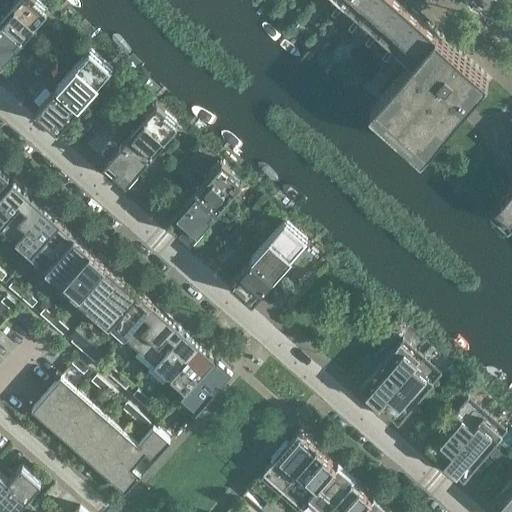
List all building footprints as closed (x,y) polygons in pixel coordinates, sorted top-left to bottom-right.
[(6,56),(48,8),(38,0),(15,0),(0,17),(0,67),(8,58),(6,56)] [(335,14),(344,4),(341,0),(332,11),(335,14)] [(345,0),(362,14),(374,0),(345,0)] [(379,29),(404,0),(403,0),(374,0),(362,14),(379,29)] [(395,44),(421,15),(404,0),(379,29),(395,44)] [(352,29),(361,18),(357,15),(348,26),(352,29)] [(412,58),(437,29),(421,15),(395,44),(412,58)] [(435,137),(489,75),(437,29),(412,58),(371,104),(423,150),(435,137)] [(369,44),(378,33),(374,30),(365,40),(369,44)] [(58,127),(113,65),(91,45),(36,107),(58,127)] [(386,58),(395,48),(391,45),(382,55),(386,58)] [(136,170),(161,141),(178,122),(164,110),(165,110),(156,102),(155,103),(153,101),(144,111),(146,113),(104,161),(129,183),(138,172),(136,170)] [(201,227),(226,198),(243,179),(229,167),(221,159),(220,159),(218,157),(209,168),(211,170),(169,218),(194,240),(203,229),(201,227)] [(0,184),(10,174),(0,165),(0,184)] [(0,223),(1,225),(30,192),(14,177),(0,193),(0,223)] [(511,185),(491,210),(509,226),(511,222),(511,185)] [(16,238),(45,205),(30,192),(1,225),(16,238)] [(32,252),(61,218),(45,205),(16,238),(32,252)] [(253,298),(308,236),(285,216),(230,278),(253,298)] [(47,265),(76,232),(61,218),(32,252),(47,265)] [(62,278),(91,245),(76,232),(47,265),(62,278)] [(78,292),(107,259),(91,245),(62,278),(78,292)] [(94,307),(123,274),(107,259),(78,292),(94,307)] [(110,320),(139,287),(123,274),(94,307),(110,320)] [(26,289),(14,279),(9,285),(21,295),(26,289)] [(125,333),(154,301),(139,287),(110,320),(125,333)] [(38,300),(26,289),(21,295),(32,305),(38,300)] [(18,304),(6,293),(1,299),(13,310),(18,304)] [(140,347),(169,314),(154,301),(125,333),(140,347)] [(57,317),(45,306),(40,312),(52,323),(57,317)] [(156,360),(185,327),(169,314),(140,347),(156,360)] [(69,327),(57,317),(52,323),(64,333),(69,327)] [(171,374),(200,341),(185,327),(156,360),(171,374)] [(88,344),(76,334),(71,340),(83,350),(88,344)] [(379,403),(422,353),(403,336),(360,385),(379,403)] [(186,387),(215,354),(200,341),(171,374),(186,387)] [(100,355),(88,344),(83,350),(95,360),(100,355)] [(399,420),(442,370),(422,353),(379,403),(399,420)] [(198,406),(231,369),(215,354),(186,387),(181,392),(187,396),(198,406)] [(89,366),(77,355),(72,361),(84,372),(89,366)] [(119,371),(107,361),(102,367),(114,377),(119,371)] [(131,382),(119,371),(114,377),(126,387),(131,382)] [(48,421),(77,387),(61,373),(32,406),(48,421)] [(109,383),(97,373),(92,378),(103,389),(109,383)] [(120,393),(109,383),(103,389),(115,399),(120,393)] [(64,434),(93,401),(77,387),(48,421),(64,434)] [(150,398),(138,388),(133,394),(144,404),(150,398)] [(187,419),(176,409),(187,396),(181,392),(159,417),(176,432),(187,419)] [(445,460),(488,411),(468,394),(425,443),(445,460)] [(161,408),(150,398),(144,404),(156,414),(161,408)] [(139,410),(128,399),(122,405),(134,416),(139,410)] [(79,448),(108,414),(93,401),(64,434),(79,448)] [(151,420),(139,410),(134,416),(146,426),(151,420)] [(464,477),(507,428),(488,411),(445,460),(464,477)] [(94,461),(123,428),(108,414),(79,448),(94,461)] [(133,464),(146,450),(154,457),(171,438),(154,423),(138,441),(139,441),(110,474),(126,489),(141,471),(133,464)] [(139,441),(138,441),(123,428),(94,461),(110,474),(139,441)] [(301,502),(337,461),(299,428),(288,440),(287,439),(273,455),(274,456),(253,481),(273,498),(283,486),(301,502)] [(0,504),(8,511),(13,511),(43,477),(32,467),(31,469),(24,463),(25,461),(24,460),(10,477),(1,469),(0,469),(0,504)] [(313,511),(323,511),(355,477),(337,461),(301,502),(313,511)] [(503,511),(511,511),(511,475),(490,500),(503,511)] [(355,511),(373,493),(355,477),(323,511),(355,511)] [(387,511),(391,508),(373,493),(355,511),(387,511)] [(285,511),(270,498),(262,507),(267,511),(285,511)]
